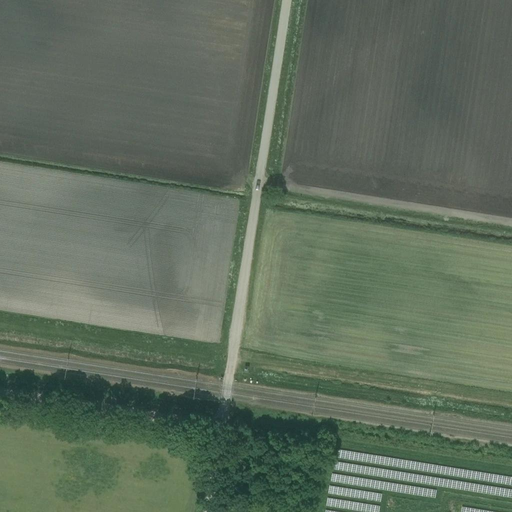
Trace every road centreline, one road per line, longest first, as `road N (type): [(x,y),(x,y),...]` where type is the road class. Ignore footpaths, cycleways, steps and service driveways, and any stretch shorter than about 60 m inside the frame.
road 1 (unclassified): [(221,428),(286,0)]
road 2 (unclassified): [(221,428),(0,393)]
